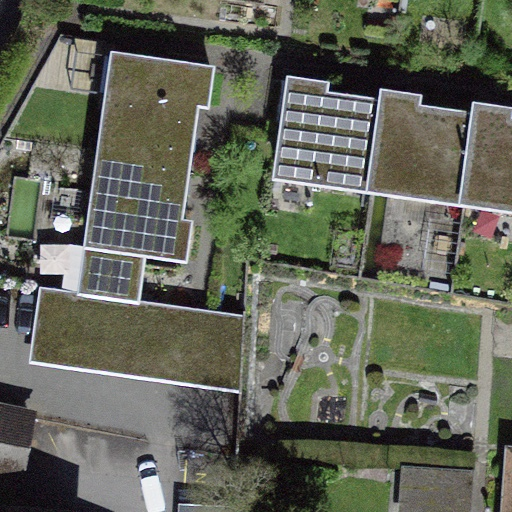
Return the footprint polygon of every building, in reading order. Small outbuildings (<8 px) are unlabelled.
[(181,0),(262,9),(263,0),(181,0)] [(189,224),(179,223),(196,104),(205,106),(208,88),(210,70),(114,57),(80,296),(135,303),(142,254),(184,260),(186,242),(189,224)] [(276,178),(371,191),(383,104),(382,104),(324,96),(326,86),(308,84),(290,81),(276,178)] [(371,191),(464,204),(476,117),(475,117),(417,109),(418,99),(400,96),(383,94),(382,104),(383,104),(371,191)] [(476,117),(464,204),(511,210),(511,122),(509,122),(511,112),(493,110),(476,107),(475,117),(476,117)] [(239,393),(243,319),(198,312),(135,303),(80,296),(42,290),(32,364),(135,378),(188,386),(239,393)] [(0,473),(16,477),(28,418),(0,412),(0,473)] [(497,502),(496,511),(511,511),(511,454),(500,454),(497,502)] [(265,486),(266,465),(245,463),(244,484),(265,486)] [(376,478),(374,511),(449,511),(451,481),(376,478)] [(230,511),(231,506),(180,503),(179,511),(230,511)]
